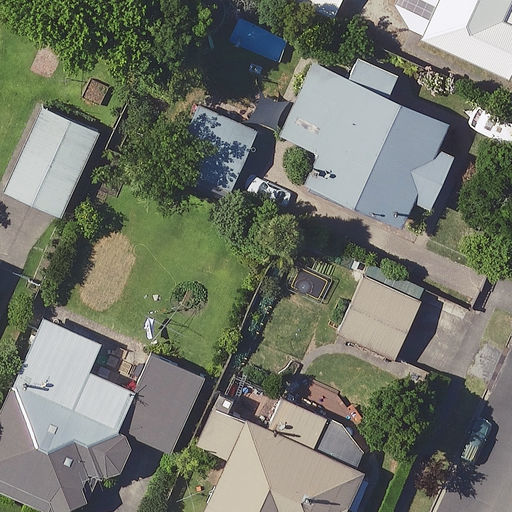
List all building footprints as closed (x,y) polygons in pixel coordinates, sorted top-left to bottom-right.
[(350,0),(286,0),(337,26),(350,0)] [(511,0),(401,0),(390,26),(511,79),(511,0)] [(344,80),(316,68),(285,139),(319,154),(306,185),(402,227),(447,125),(395,102),(407,76),(356,53),(344,80)] [(105,129),(42,103),(5,193),(68,219),(105,129)] [(256,137),(198,113),(174,170),(232,195),(256,137)] [(425,300),(365,275),(341,334),(401,359),(425,300)] [(111,349),(46,320),(0,422),(0,485),(59,511),(79,511),(87,496),(110,506),(140,438),(176,454),(210,378),(159,355),(140,398),(98,379),(111,349)] [(368,437),(280,398),(268,426),(219,404),(201,444),(235,459),(210,511),(362,511),(377,479),(354,468),(368,437)]
